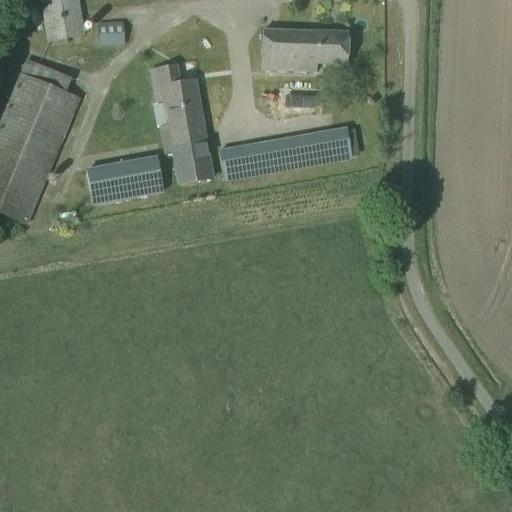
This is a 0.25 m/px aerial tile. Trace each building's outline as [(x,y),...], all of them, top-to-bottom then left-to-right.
[(40,0),(48,43),(82,37),(75,0),(40,0)] [(97,26),(98,46),(123,45),(121,24),(97,26)] [(346,34),(261,31),(260,72),(315,73),(315,64),(345,65),(346,34)] [(177,85),(174,67),(149,72),(155,104),(163,103),(167,127),(159,128),(164,155),(172,154),(177,185),(210,180),(193,82),(177,85)] [(0,215),(24,225),(77,100),(19,76),(0,121),(0,215)] [(345,131),(218,153),(223,183),(350,161),(345,131)] [(155,159),(117,165),(124,201),(161,194),(155,159)]
